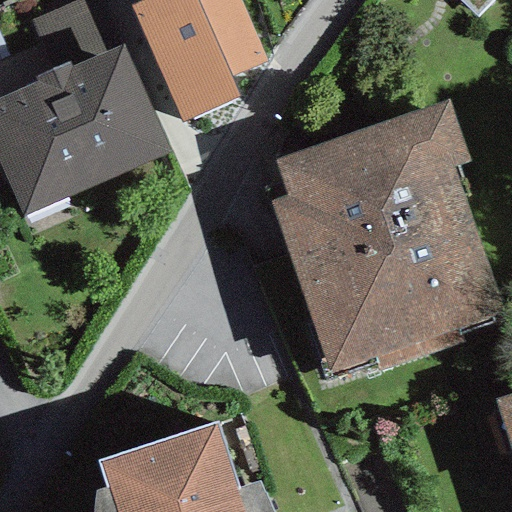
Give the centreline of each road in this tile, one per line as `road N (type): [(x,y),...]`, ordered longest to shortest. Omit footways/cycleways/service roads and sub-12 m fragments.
road 1 (residential): [(31,467),(338,0)]
road 2 (unknown): [(189,226),(313,418),(335,471),(338,504),(325,511)]
